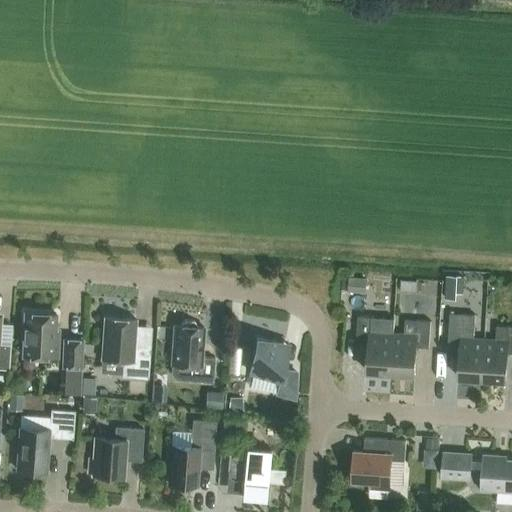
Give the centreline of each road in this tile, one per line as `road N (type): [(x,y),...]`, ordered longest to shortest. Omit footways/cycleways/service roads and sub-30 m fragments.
road 1 (residential): [(319,411),(320,342),(316,323),(301,309),(179,283),(0,272)]
road 2 (residential): [(511,426),(319,411)]
